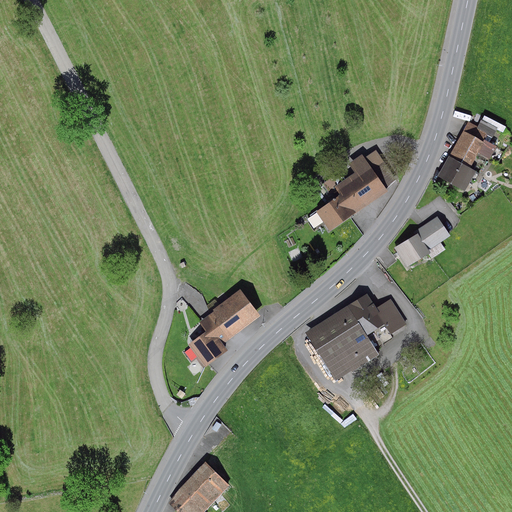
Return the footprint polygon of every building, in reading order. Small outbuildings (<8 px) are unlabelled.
[(488,132),(468,121),(449,157),(470,168),(478,154),(489,160),(496,147),(484,141),(488,132)] [(377,151),(364,160),(385,189),(397,180),(377,151)] [(358,173),(337,187),(342,194),(355,213),(386,192),(387,192),(385,189),(364,160),(361,155),(350,162),(358,173)] [(470,168),(449,157),(438,176),(465,191),(476,171),(470,168)] [(355,213),(342,194),(316,211),(330,232),(356,214),(355,213)] [(418,232),(394,248),(407,268),(430,253),(428,250),(449,236),(437,217),(416,230),(418,232)] [(201,335),(188,345),(205,368),(229,350),(223,343),(259,316),(241,292),(196,327),(201,335)] [(367,294),(306,333),(336,381),(377,355),(365,336),(384,324),(391,335),(408,325),(391,298),(376,308),(367,294)] [(206,464),(169,503),(177,511),(203,511),(229,486),(206,464)]
